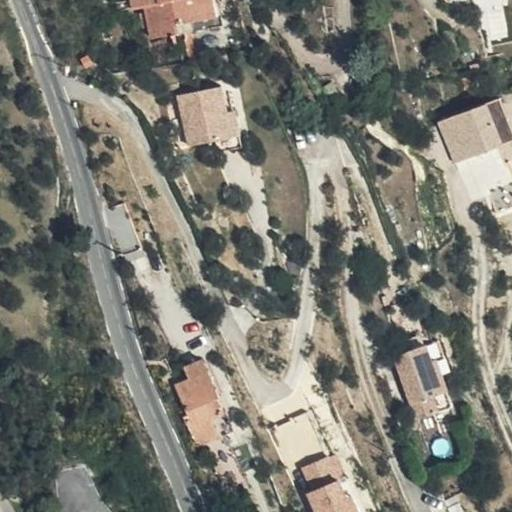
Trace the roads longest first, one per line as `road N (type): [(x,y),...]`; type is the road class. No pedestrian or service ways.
road 1 (unknown): [(48,87),(112,102),(132,123),(193,278),(246,375),(261,395),(279,399),(302,348),(342,53)]
road 2 (tertiary): [(192,511),(131,361),(18,0)]
